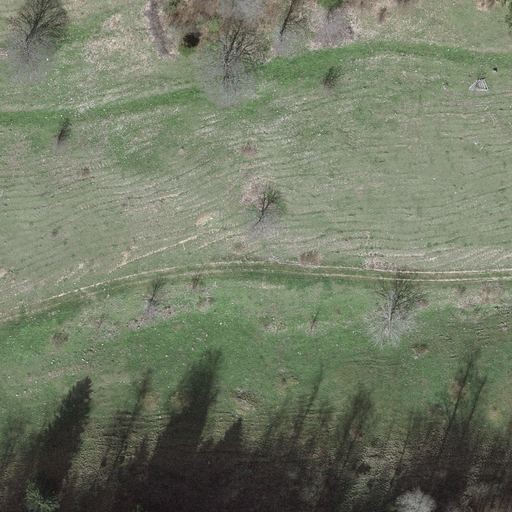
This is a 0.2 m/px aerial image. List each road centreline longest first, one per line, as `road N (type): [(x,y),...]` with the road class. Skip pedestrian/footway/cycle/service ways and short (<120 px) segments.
road 1 (track): [(0,122),(55,122),(324,52),(511,55)]
road 2 (track): [(0,317),(191,275),(306,268),(511,276)]
